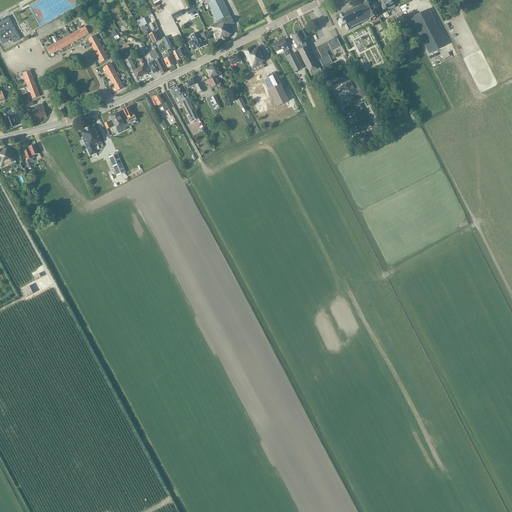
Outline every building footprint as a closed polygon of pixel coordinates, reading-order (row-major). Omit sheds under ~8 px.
[(233,34),(229,26),(235,24),(222,0),(215,0),(208,4),(218,22),(210,26),(219,43),(230,37),(229,36),(233,34)] [(342,20),(338,22),(341,28),(345,26),(346,28),(347,31),(363,23),(364,25),(370,22),(370,21),(372,19),(373,20),(375,19),(375,18),(382,14),(381,12),(375,0),(372,0),(370,1),(370,0),(367,2),(367,1),(364,2),(365,3),(362,4),(362,5),(340,16),(342,20)] [(391,0),(375,0),(381,12),(389,8),(389,9),(391,10),(394,8),(394,7),(391,0)] [(410,19),(429,54),(447,45),(429,9),(410,19)] [(0,40),(2,44),(12,39),(14,43),(21,39),(9,16),(0,20),(0,40)] [(79,30),(83,37),(89,34),(85,27),(83,28),(80,30),(79,30)] [(72,34),(76,41),(83,37),(79,30),(72,34)] [(295,44),(297,48),(305,44),(303,40),(307,38),(302,30),(290,36),(295,44)] [(153,43),(160,40),(155,31),(149,35),(153,43)] [(188,43),(193,51),(197,49),(198,49),(200,48),(204,46),(203,42),(207,40),(203,33),(199,35),(198,32),(190,36),(193,41),(188,43)] [(66,37),(70,45),(76,41),(72,34),(66,37)] [(88,39),(92,45),(99,41),(95,35),(88,39)] [(173,48),(167,36),(163,38),(168,50),(173,48)] [(59,41),(63,48),(70,45),(66,37),(59,41)] [(319,60),(323,67),(332,62),(327,51),(331,49),(331,50),(341,46),(337,39),(328,43),(328,44),(318,49),(322,58),(319,60)] [(277,42),(272,44),(276,51),(277,55),(284,52),(289,50),(288,47),(285,40),(278,43),(277,42)] [(59,41),(57,42),(54,44),(53,45),(57,52),(63,48),(59,41)] [(92,45),(95,51),(102,47),(99,41),(92,45)] [(313,59),(315,58),(313,54),(311,55),(305,44),(297,48),(310,74),(312,76),(321,71),(320,68),(318,69),(313,59)] [(53,45),(49,47),(46,48),(50,55),(57,52),(53,45)] [(95,51),(98,57),(105,53),(103,49),(102,47),(95,51)] [(262,62),(265,61),(259,47),(252,51),(250,47),(243,51),(252,68),(262,63),(262,62)] [(154,58),(154,59),(160,71),(162,74),(167,72),(157,53),(155,49),(151,51),(152,53),(150,54),(152,58),(154,58)] [(173,53),(177,61),(179,61),(181,60),(181,59),(185,57),(181,49),(173,53)] [(105,53),(98,57),(101,63),(108,59),(105,53)] [(174,64),(173,61),(169,53),(165,55),(167,59),(164,60),(168,67),(174,64)] [(294,73),(302,69),(294,53),(291,54),(286,57),(294,73)] [(232,65),(241,61),(238,54),(235,55),(232,56),(232,57),(228,58),(232,65)] [(133,71),(137,79),(148,73),(144,66),(136,69),(135,66),(131,58),(125,61),(129,69),(131,68),(133,71)] [(160,71),(154,59),(148,62),(149,64),(154,74),(160,71)] [(104,68),(107,74),(114,70),(111,64),(104,68)] [(206,70),(210,78),(213,77),(213,78),(216,77),(222,75),(217,65),(206,70)] [(228,67),(232,76),(237,74),(232,65),(228,67)] [(107,74),(110,80),(117,76),(116,74),(114,70),(107,74)] [(25,80),(33,77),(30,71),(23,73),(25,80)] [(269,77),(264,80),(269,90),(281,84),(275,72),(268,76),(269,77)] [(110,80),(113,86),(121,82),(117,76),(110,80)] [(25,80),(27,84),(28,86),(35,83),(33,77),(25,80)] [(209,86),(210,85),(212,89),(216,87),(219,92),(222,90),(216,77),(213,78),(207,81),(209,86)] [(188,88),(195,85),(197,84),(194,78),(185,82),(188,88)] [(349,78),(345,80),(351,90),(354,89),(349,78)] [(121,82),(113,86),(117,92),(124,88),(121,82)] [(28,86),(30,93),(38,90),(35,83),(28,86)] [(200,83),(197,84),(195,85),(198,92),(203,90),(200,83)] [(281,84),(269,90),(278,106),(290,101),(281,84)] [(197,114),(194,109),(188,97),(184,100),(181,95),(183,94),(178,85),(174,87),(173,88),(169,90),(174,99),(179,97),(182,103),(184,103),(191,117),(197,114)] [(38,90),(30,93),(33,99),(40,96),(38,90)] [(154,98),(159,108),(163,107),(165,111),(170,109),(166,102),(165,102),(163,99),(162,99),(160,95),(154,98)] [(219,109),(217,105),(219,104),(215,96),(207,100),(213,113),(219,109)] [(237,100),(241,109),(246,107),(241,98),(237,100)] [(342,116),(355,142),(363,138),(361,134),(363,133),(366,140),(380,132),(376,125),(372,127),(360,104),(346,111),(347,113),(342,116)] [(131,126),(131,127),(134,125),(133,122),(137,120),(134,113),(132,114),(129,107),(127,108),(126,108),(124,109),(123,110),(128,119),(131,125),(131,126)] [(32,111),(35,121),(39,119),(39,118),(46,116),(45,109),(41,110),(41,109),(32,111)] [(13,116),(16,115),(14,110),(7,112),(10,117),(4,120),(8,129),(17,126),(13,116)] [(118,112),(110,116),(119,133),(127,129),(126,128),(131,126),(131,125),(128,119),(123,122),(118,112)] [(94,126),(89,128),(86,129),(81,131),(81,132),(83,138),(90,156),(96,153),(94,147),(98,145),(98,144),(102,142),(97,132),(94,126),(95,126),(94,126)] [(29,149),(24,151),(28,160),(25,161),(28,167),(31,166),(32,166),(30,162),(33,161),(33,159),(35,158),(34,155),(38,154),(35,145),(29,147),(29,149)] [(0,149),(0,166),(1,169),(16,163),(9,148),(5,150),(4,148),(0,149)] [(117,177),(126,173),(117,153),(108,157),(117,177)] [(142,162),(134,167),(138,174),(146,169),(142,162)]
